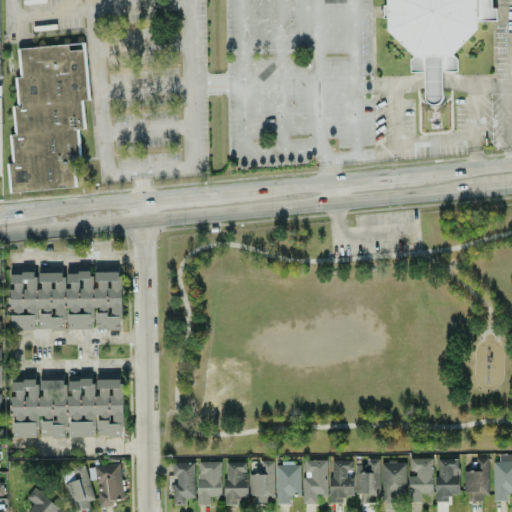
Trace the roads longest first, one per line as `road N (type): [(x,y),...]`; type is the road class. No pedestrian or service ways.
road 1 (secondary): [(0,232),(511,186)]
road 2 (residential): [(144,511),(144,199)]
road 3 (secondary): [(144,199),(15,209)]
